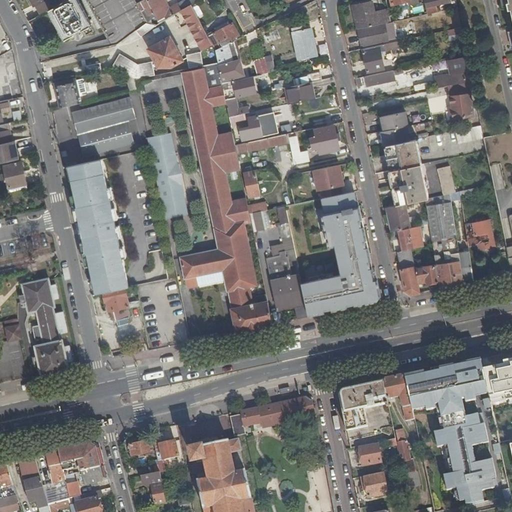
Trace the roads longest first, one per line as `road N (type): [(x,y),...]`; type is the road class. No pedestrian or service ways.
road 1 (residential): [(399,327),(319,0)]
road 2 (primary): [(399,327),(99,388)]
road 3 (unclassified): [(2,0),(29,57),(61,219)]
road 4 (primary): [(106,418),(321,361)]
road 5 (primary): [(321,361),(511,320)]
road 6 (unclassified): [(61,219),(99,388)]
road 7 (unclassified): [(348,511),(321,361)]
